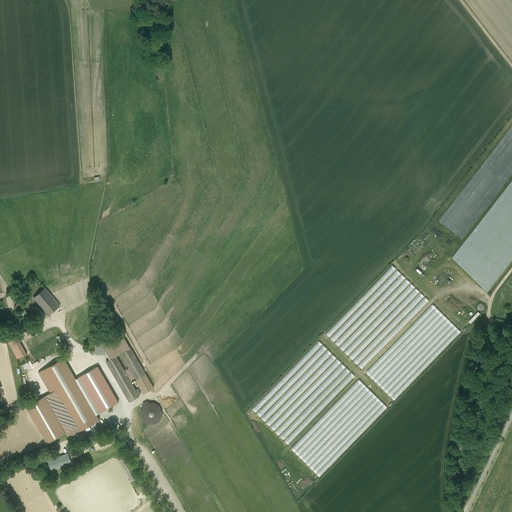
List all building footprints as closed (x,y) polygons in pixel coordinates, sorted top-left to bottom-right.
[(326,340),(363,374),(428,304),(391,270),(326,340)] [(60,305),(45,288),(33,298),(48,315),(60,305)] [(366,378),(394,404),(459,335),(431,308),(366,378)] [(471,323),(480,313),(478,312),(469,321),(471,323)] [(26,354),(16,336),(7,341),(17,359),(26,354)] [(123,337),(105,347),(105,344),(96,344),(96,352),(105,352),(109,360),(115,356),(130,382),(135,379),(144,394),(153,388),(145,375),(123,337)] [(35,367),(65,351),(59,340),(29,356),(35,367)] [(255,416),(291,450),(356,381),(320,347),(255,416)] [(130,382),(115,356),(109,360),(106,362),(129,402),(139,396),(130,382)] [(75,379),(63,358),(38,372),(50,393),(74,434),(99,420),(96,415),(75,379)] [(97,366),(90,370),(89,369),(85,371),(86,373),(79,377),(75,379),(96,415),(118,402),(97,366)] [(294,453),(322,479),(387,410),(359,384),(294,453)] [(74,434),(50,393),(25,407),(46,443),(65,433),(66,432),(68,435),(69,435),(73,433),(74,434)] [(154,403),(151,403),(148,403),(147,401),(142,404),(144,406),(142,408),(141,411),(141,413),(141,416),(142,419),(144,421),(146,422),(148,424),(151,424),(154,423),(156,422),(158,421),(160,419),(161,416),(162,413),(161,411),(160,408),(158,406),(156,404),(154,403)] [(68,453),(47,459),(50,469),(71,462),(68,453)]
